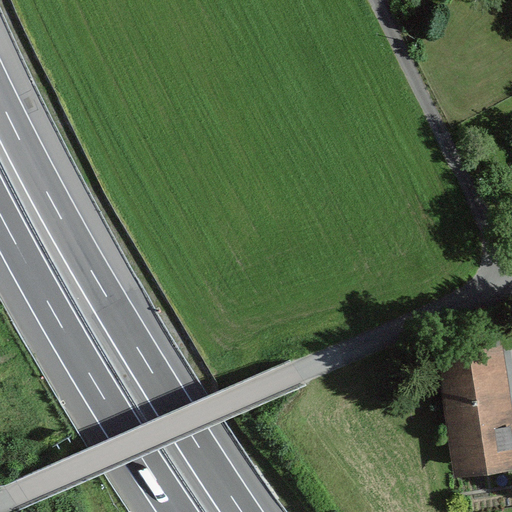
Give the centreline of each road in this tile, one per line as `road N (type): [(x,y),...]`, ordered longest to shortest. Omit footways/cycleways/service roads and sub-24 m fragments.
road 1 (unclassified): [(511,285),(0,501)]
road 2 (motorway): [(241,511),(100,285),(0,99)]
road 3 (motorway): [(0,213),(177,511)]
road 4 (unclassified): [(511,278),(376,0)]
